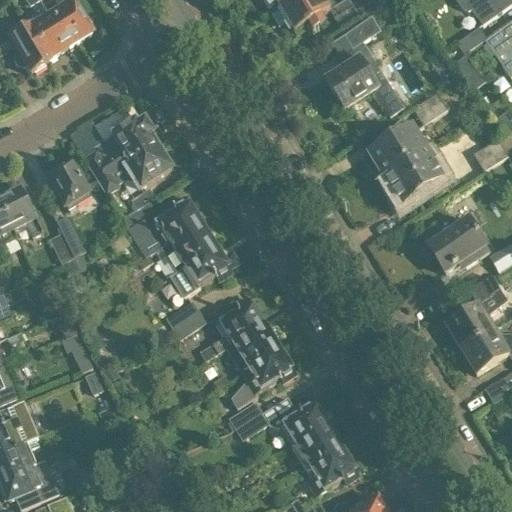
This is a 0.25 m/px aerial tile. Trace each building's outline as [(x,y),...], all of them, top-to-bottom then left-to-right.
[(40,3),(37,0),(22,0),(29,10),(40,3)] [(273,0),(280,10),(296,0),(273,0)] [(296,0),(280,10),(296,36),(309,27),(314,35),(326,28),(321,20),(330,14),(341,32),(380,9),(374,0),(362,0),(352,7),(348,1),(334,10),(327,0),(296,0)] [(511,0),(455,0),(455,1),(456,2),(457,5),(458,7),(459,8),(461,11),(463,12),(466,14),(468,15),(472,13),(484,29),(511,8),(511,0)] [(49,18),(69,51),(91,37),(71,5),(49,18)] [(48,64),(69,51),(49,18),(27,31),(26,32),(48,67),(49,66),(48,64)] [(355,67),(326,85),(345,114),(372,97),(390,121),(400,114),(385,89),(379,93),(368,76),(377,70),(363,47),(380,37),(372,23),(340,43),(355,67)] [(511,25),(492,39),(511,66),(511,25)] [(7,40),(16,54),(14,57),(12,62),(14,66),(17,70),(22,70),(25,70),(30,78),(48,67),(26,32),(27,31),(26,29),(7,40)] [(480,31),(457,47),(465,57),(487,41),(480,31)] [(457,64),(471,84),(476,92),(486,85),(467,57),(457,64)] [(413,112),(423,130),(448,115),(437,97),(413,112)] [(111,182),(113,181),(125,173),(124,171),(163,147),(155,146),(152,138),(154,137),(150,131),(157,127),(145,107),(119,122),(111,109),(78,128),(86,142),(76,149),(95,180),(106,173),(111,182)] [(386,181),(436,149),(426,134),(416,140),(411,131),(391,143),(392,145),(371,158),(386,181)] [(484,175),(508,161),(498,143),(474,158),(484,175)] [(106,173),(95,180),(106,198),(119,191),(118,189),(131,181),(138,193),(176,169),(163,147),(124,171),(125,173),(113,181),(111,182),(106,173)] [(436,149),(386,181),(402,208),(423,196),(424,198),(444,186),(436,172),(446,166),(436,149)] [(63,170),(63,174),(52,180),(70,213),(78,209),(76,205),(92,196),(75,167),(72,168),(69,166),(63,170)] [(137,210),(141,209),(155,200),(150,190),(132,201),(137,210)] [(0,207),(16,240),(17,239),(29,234),(33,243),(44,237),(23,194),(13,199),(10,197),(3,200),(3,204),(0,204),(0,207)] [(195,213),(194,214),(186,203),(172,210),(175,214),(147,230),(138,236),(152,258),(162,251),(201,227),(200,225),(202,224),(195,213)] [(18,243),(17,239),(16,240),(0,207),(0,258),(9,254),(6,248),(18,243)] [(141,209),(137,210),(122,220),(128,230),(122,234),(126,240),(137,233),(133,227),(147,218),(141,209)] [(57,226),(62,237),(74,262),(86,256),(69,220),(57,226)] [(470,225),(434,247),(443,263),(438,266),(446,278),(464,267),(467,272),(490,257),(470,225)] [(210,238),(209,239),(201,227),(162,251),(177,275),(185,270),(185,271),(217,251),(216,249),(217,248),(210,238)] [(74,262),(62,237),(50,243),(62,268),(74,263),(74,262)] [(511,247),(490,261),(499,277),(511,268),(511,247)] [(224,263),(217,251),(185,271),(199,293),(216,282),(218,285),(232,277),(230,273),(239,267),(233,257),(224,263)] [(139,266),(143,273),(154,266),(150,259),(139,266)] [(0,299),(10,295),(0,273),(0,299)] [(447,329),(463,355),(494,335),(498,333),(511,323),(511,290),(511,288),(501,294),(493,281),(473,293),(470,295),(479,309),(447,329)] [(39,295),(46,296),(51,291),(49,284),(41,282),(36,288),(39,295)] [(0,312),(14,307),(10,295),(0,299),(0,312)] [(228,339),(216,346),(200,356),(206,365),(218,358),(230,351),(265,329),(259,318),(260,317),(254,306),(252,307),(250,304),(236,313),(238,316),(220,326),(228,339)] [(167,322),(174,332),(199,316),(193,306),(167,322)] [(199,316),(174,332),(180,343),(205,327),(199,316)] [(267,332),(265,329),(230,351),(245,376),(281,353),(274,343),(276,342),(269,331),(267,332)] [(100,340),(94,331),(84,338),(90,347),(100,340)] [(498,333),(494,335),(463,355),(477,379),(509,359),(511,363),(511,337),(501,338),(498,333)] [(10,348),(25,342),(22,335),(7,342),(10,348)] [(87,360),(77,341),(68,346),(77,365),(87,360)] [(284,354),(282,356),(281,353),(245,376),(240,379),(245,387),(231,403),(237,414),(257,401),(256,399),(261,396),(281,383),(283,386),(296,378),(289,366),(291,365),(284,354)] [(5,367),(0,369),(0,410),(7,408),(3,399),(15,394),(5,367)] [(114,383),(110,375),(103,378),(107,387),(114,383)] [(104,395),(95,376),(86,381),(94,399),(104,395)] [(511,377),(486,393),(495,407),(511,395),(511,377)] [(225,381),(213,388),(217,394),(229,387),(225,381)] [(283,428),(296,449),(328,430),(321,419),(327,415),(320,405),(314,409),(312,406),(298,414),(300,417),(298,419),(288,401),(262,418),(237,433),(243,444),(269,428),(270,430),(277,432),(283,428)] [(0,458),(24,449),(26,448),(27,448),(38,443),(23,406),(0,415),(0,416),(6,431),(4,432),(3,429),(0,430),(0,458)] [(237,433),(262,418),(256,407),(231,423),(237,433)] [(118,426),(112,412),(99,417),(105,432),(118,426)] [(296,449),(312,474),(313,473),(343,454),(337,443),(338,442),(332,431),(330,432),(328,430),(296,449)] [(106,439),(112,454),(127,447),(121,432),(106,439)] [(24,449),(0,458),(0,483),(0,484),(33,470),(28,458),(30,457),(27,448),(24,449)] [(347,455),(345,456),(343,454),(313,473),(312,474),(317,483),(309,488),(317,501),(343,484),(345,487),(359,479),(352,468),(354,466),(347,455)] [(45,465),(33,470),(0,484),(4,492),(1,493),(6,505),(9,504),(9,506),(16,503),(19,511),(29,511),(59,500),(45,465)] [(71,511),(67,501),(61,504),(42,511),(71,511)] [(294,511),(322,511),(319,506),(309,511),(303,511),(298,502),(291,507),(294,511)]
